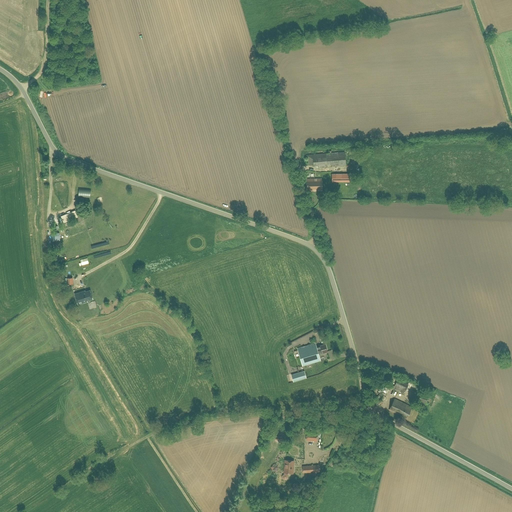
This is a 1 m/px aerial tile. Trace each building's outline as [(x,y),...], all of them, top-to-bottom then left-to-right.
[(339,165),(346,165),(345,152),(307,155),(307,165),(313,165),(314,166),(319,166),(319,168),(327,167),(327,165),(332,165),(332,167),(339,167),(339,165)] [(314,191),(322,190),(321,179),(307,179),(307,191),(314,191)] [(56,187),(52,187),(54,203),(68,201),(68,195),(67,195),(66,192),(67,191),(66,181),(56,182),(56,187)] [(59,233),(51,233),(51,241),(60,241),(59,233)] [(85,291),(75,294),(78,304),(87,301),(87,300),(92,298),(90,290),(85,292),(85,291)] [(319,354),(327,352),(325,345),(317,347),(315,343),(297,348),(302,365),(320,360),(319,354)] [(293,374),(294,381),(308,379),(306,372),(293,374)] [(409,384),(398,378),(394,388),(404,393),(409,384)] [(414,390),(411,399),(426,404),(429,396),(414,390)] [(407,418),(412,407),(395,398),(390,409),(407,418)] [(308,432),(307,440),(317,441),(318,433),(308,432)] [(293,469),(294,461),(285,460),(284,473),(285,473),(285,474),(284,474),(283,475),(282,478),(284,479),(286,479),(287,478),(288,476),(286,474),(286,473),(293,473),(293,472),(293,471),(293,469)]
